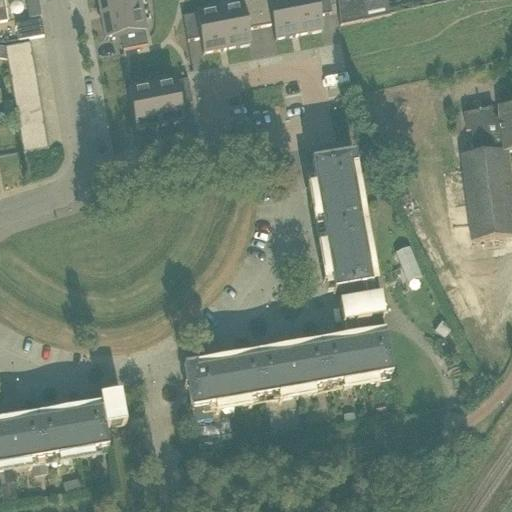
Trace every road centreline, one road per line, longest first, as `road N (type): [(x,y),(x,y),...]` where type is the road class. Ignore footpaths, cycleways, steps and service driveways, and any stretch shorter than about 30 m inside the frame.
road 1 (residential): [(0,361),(91,383),(162,364),(230,323),(266,276),(283,228),(290,186),(284,138)]
road 2 (residential): [(79,178),(114,180),(284,138)]
road 3 (residential): [(79,178),(83,148),(55,0)]
